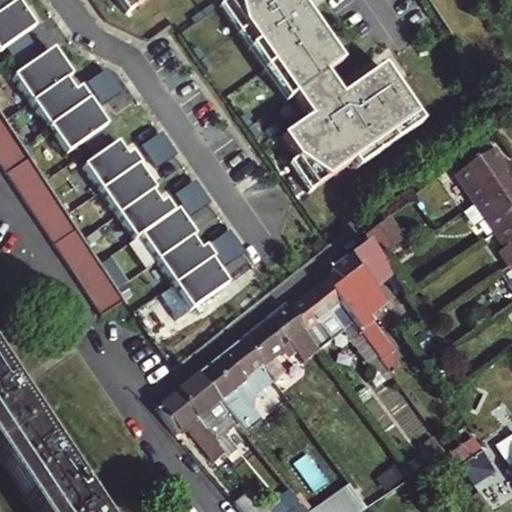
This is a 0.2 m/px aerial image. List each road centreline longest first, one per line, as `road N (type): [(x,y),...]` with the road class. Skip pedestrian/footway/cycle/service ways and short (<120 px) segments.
road 1 (residential): [(63,0),(85,31),(131,59),(264,254)]
road 2 (residential): [(212,511),(96,351)]
